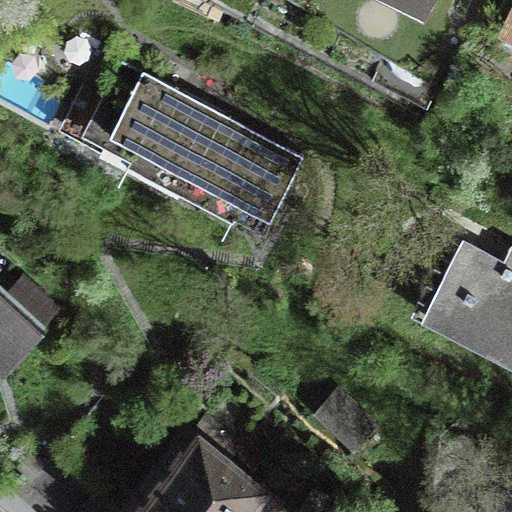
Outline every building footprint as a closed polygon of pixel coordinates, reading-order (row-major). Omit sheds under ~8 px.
[(303,153),(143,67),(109,129),(112,130),(101,149),(109,154),(106,159),(165,191),(168,185),(177,190),(180,184),(259,227),(259,228),(264,230),(281,199),(278,198),(303,153)] [(467,284),(451,314),(511,346),(511,265),(472,244),(454,277),(467,284)] [(6,288),(0,282),(0,347),(12,358),(45,321),(41,317),(55,301),(21,271),(6,288)] [(338,391),(320,411),(353,442),(372,423),(338,391)] [(100,400),(61,446),(106,485),(146,439),(100,400)] [(241,441),(207,414),(128,511),(251,511),(265,495),(224,462),(241,441)] [(321,511),(291,488),(272,511),(321,511)] [(511,511),(497,492),(470,511),(511,511)]
